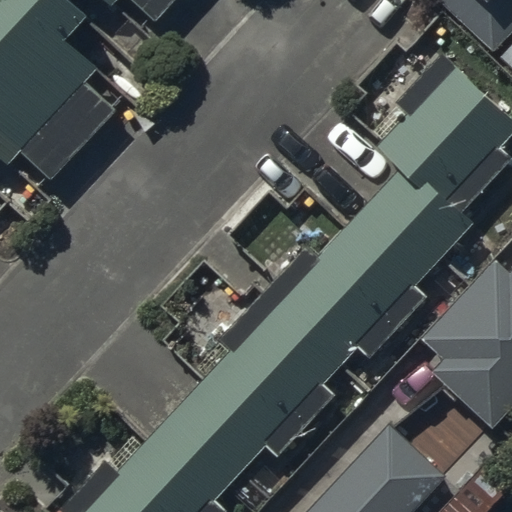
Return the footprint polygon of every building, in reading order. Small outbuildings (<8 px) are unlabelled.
[(0,0),(0,135),(14,148),(30,130),(60,158),(111,105),(83,79),(96,65),(54,25),(77,0),(158,0),(160,2),(161,0),(0,0)] [(511,34),(501,47),(511,57),(511,34)] [(511,123),(511,101),(451,47),(375,131),(398,151),(318,241),(304,228),(216,325),(230,337),(119,460),(102,445),(56,495),(74,511),(211,511),(222,500),(212,491),(266,431),(280,443),(337,381),(324,369),(355,335),(367,346),(423,285),(417,273),(474,209),(461,198),(509,145),(500,137),(511,123)] [(511,389),(511,255),(509,260),(496,247),(421,327),(443,347),(434,356),(492,411),(511,389)] [(396,511),(441,464),(387,414),(295,511),(396,511)] [(480,511),(511,477),(484,451),(442,496),(458,511),(480,511)]
